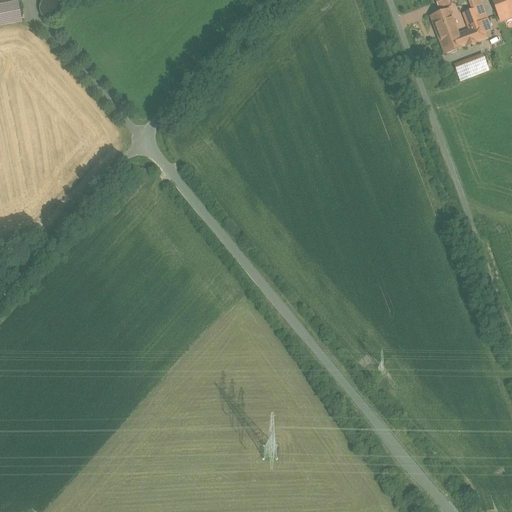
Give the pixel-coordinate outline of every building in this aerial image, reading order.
[(7,0),(0,0),(0,26),(12,24),(7,0)] [(18,0),(7,0),(12,24),(23,21),(18,0)] [(44,0),(44,1),(43,2),(41,4),(41,5),(40,6),(40,8),(40,10),(40,12),(41,13),(41,14),(42,15),(42,16),(43,17),(44,18),(46,19),(47,20),(50,20),(52,20),(53,20),(55,20),(56,19),(58,18),(59,17),(60,16),(61,15),(62,13),(62,12),(62,10),(63,9),(62,7),(62,6),(62,5),(61,3),(60,2),(59,1),(57,0),(44,0)] [(454,0),(436,0),(439,8),(455,2),(454,0)] [(511,0),(496,0),(492,2),(499,24),(511,19),(511,0)] [(482,7),(471,1),(475,10),(464,14),(470,31),(459,35),(464,48),(464,47),(486,39),(486,40),(487,39),(486,39),(480,23),(488,20),(483,7),(482,7)] [(450,10),(431,17),(445,55),(464,48),(459,35),(450,10)] [(485,58),(465,66),(470,78),(489,70),(485,58)]
